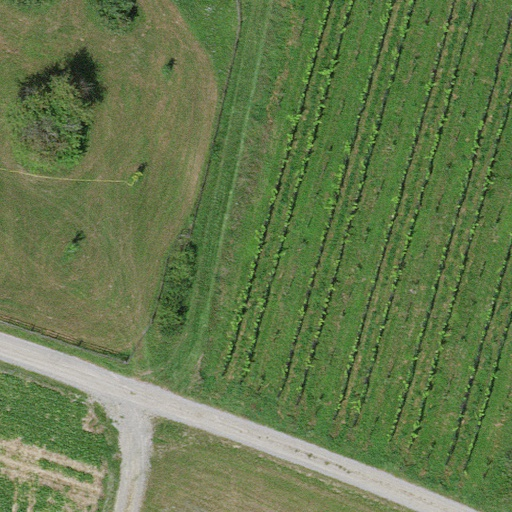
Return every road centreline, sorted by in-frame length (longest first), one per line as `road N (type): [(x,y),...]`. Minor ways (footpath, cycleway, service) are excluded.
road 1 (track): [(0,344),(134,385),(437,511)]
road 2 (track): [(132,511),(140,477),(134,385)]
